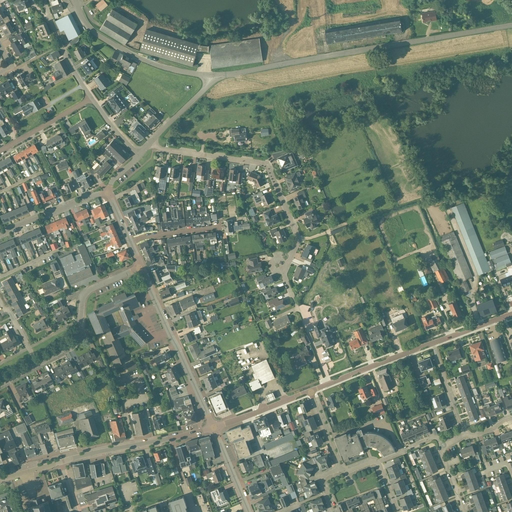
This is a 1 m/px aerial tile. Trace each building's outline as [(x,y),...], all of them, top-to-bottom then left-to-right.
[(14,0),(12,1),(14,5),(14,6),(16,6),(18,11),(23,9),(29,7),(26,0),(24,0),(23,1),(22,0),(14,0)] [(57,0),(54,0),(49,2),(53,13),(63,10),(61,4),(59,4),(57,0)] [(107,5),(102,0),(96,5),(100,11),(107,5)] [(105,24),(125,37),(127,33),(131,26),(133,22),(113,10),(111,14),(107,20),(106,22),(105,24)] [(437,21),(435,11),(422,13),(423,23),(428,22),(437,21)] [(0,19),(2,18),(3,21),(9,18),(7,16),(5,17),(2,12),(0,13),(0,19)] [(81,33),(70,13),(54,21),(60,32),(63,30),(68,40),(81,33)] [(0,26),(0,27),(2,31),(13,25),(12,25),(10,21),(9,18),(3,21),(5,23),(0,26)] [(401,24),(400,18),(325,31),(326,34),(327,42),(327,45),(402,32),(402,31),(405,30),(403,23),(403,22),(401,23),(401,24)] [(26,30),(33,27),(31,22),(23,25),(26,30)] [(50,33),(45,23),(38,26),(42,37),(50,33)] [(13,26),(2,31),(5,36),(6,36),(10,33),(12,36),(17,33),(15,30),(16,30),(13,25),(13,26)] [(146,29),(141,45),(153,49),(153,50),(156,51),(156,50),(179,56),(179,57),(182,58),(182,57),(194,61),(195,56),(197,49),(198,49),(199,44),(146,29)] [(19,40),(22,45),(28,42),(23,32),(19,35),(17,36),(19,40)] [(209,42),(210,61),(259,58),(258,39),(209,42)] [(24,51),(21,46),(18,40),(11,44),(17,55),(18,55),(19,56),(20,56),(21,56),(22,56),(23,55),(24,54),(24,53),(24,52),(23,51),(24,51)] [(86,55),(83,51),(82,52),(80,48),(74,51),(78,59),(86,55)] [(60,56),(57,51),(51,54),(52,56),(50,57),(51,60),(54,59),(54,60),(60,56)] [(132,59),(123,55),(119,61),(123,63),(122,65),(127,67),(129,65),(134,67),(137,62),(131,59),(132,59)] [(91,59),(89,56),(84,60),(86,62),(81,66),(87,74),(94,69),(88,60),(91,59)] [(69,73),(62,60),(56,63),(56,64),(54,65),(57,71),(52,74),(56,80),(69,73)] [(23,73),(17,77),(22,87),(29,83),(28,82),(34,79),(31,73),(25,76),(23,73)] [(101,74),(94,79),(99,86),(101,90),(109,84),(101,74)] [(130,78),(122,74),(118,81),(126,86),(130,78)] [(12,90),(8,82),(2,86),(1,85),(0,85),(0,93),(0,94),(0,98),(2,99),(4,98),(4,96),(4,95),(12,90)] [(113,89),(115,92),(123,88),(121,84),(113,89)] [(120,100),(115,94),(114,95),(107,100),(110,104),(112,107),(120,100)] [(13,111),(15,114),(22,110),(26,116),(33,111),(33,112),(41,107),(42,106),(40,104),(39,104),(36,99),(28,103),(29,103),(21,108),(20,106),(13,111)] [(117,113),(125,107),(120,100),(112,107),(114,109),(117,113)] [(156,113),(151,108),(146,112),(151,117),(145,123),(150,129),(159,120),(154,115),(156,113)] [(78,123),(68,129),(71,134),(75,132),(74,130),(80,127),(84,134),(89,131),(91,130),(85,119),(78,123)] [(145,129),(137,121),(132,126),(134,128),(132,131),(135,134),(134,135),(138,139),(139,138),(140,139),(145,134),(143,131),(145,129)] [(7,127),(5,124),(3,125),(1,122),(0,122),(0,131),(3,137),(9,133),(6,128),(7,127)] [(247,140),(245,128),(231,130),(232,135),(235,135),(236,141),(247,140)] [(99,140),(105,136),(102,130),(95,135),(99,140)] [(53,137),(52,140),(56,146),(59,143),(61,145),(62,146),(64,144),(65,143),(64,141),(61,140),(61,139),(67,136),(65,133),(60,136),(56,136),(53,137)] [(56,146),(52,140),(49,139),(46,141),(46,145),(47,148),(48,148),(48,150),(49,152),(51,152),(53,151),(53,149),(52,148),(56,146)] [(113,140),(109,144),(125,159),(129,155),(116,143),(113,140)] [(29,147),(32,154),(38,151),(34,144),(29,147)] [(125,159),(109,144),(105,148),(107,150),(104,152),(109,157),(112,155),(121,163),(125,159)] [(29,147),(23,150),(27,157),(30,155),(32,158),(34,157),(32,154),(29,147)] [(74,149),(64,155),(66,158),(76,153),(74,149)] [(27,157),(23,150),(18,153),(23,163),(22,163),(22,164),(24,167),(27,165),(25,162),(26,161),(24,159),(27,157)] [(105,157),(99,164),(106,170),(111,166),(106,161),(107,160),(108,160),(110,158),(109,158),(109,157),(104,152),(104,153),(103,151),(101,153),(103,156),(105,157)] [(18,153),(13,156),(16,163),(20,161),(21,164),(22,164),(22,163),(23,163),(18,153)] [(283,167),(285,171),(290,168),(289,165),(293,163),(289,153),(278,158),(280,163),(279,164),(280,167),(281,167),(282,168),(283,167)] [(9,157),(4,160),(7,167),(13,164),(9,157)] [(69,167),(66,161),(57,165),(60,171),(69,167)] [(106,170),(99,164),(93,170),(92,168),(89,170),(92,175),(95,173),(96,172),(101,176),(106,170)] [(205,166),(198,165),(197,174),(201,175),(201,179),(208,180),(209,170),(205,169),(205,166)] [(157,166),(156,177),(160,178),(158,188),(165,189),(167,175),(164,175),(164,172),(165,167),(157,166)] [(184,167),(183,176),(187,177),(187,181),(189,182),(188,190),(192,191),(193,182),(195,172),(191,172),(191,168),(184,167)] [(178,168),(171,168),(170,177),(174,177),(173,180),(179,181),(180,173),(177,172),(178,168)] [(213,174),(213,178),(215,178),(223,179),(224,169),(217,168),(217,171),(214,170),(213,174)] [(230,169),(229,180),(236,181),(236,184),(241,184),(242,177),(237,176),(237,172),(238,170),(236,170),(236,169),(235,168),(233,168),(232,169),(232,170),(230,169)] [(301,175),(299,171),(295,173),(288,176),(289,180),(286,181),(290,190),(300,186),(297,181),(298,180),(297,177),(301,175)] [(259,175),(251,172),(248,180),(254,182),(256,188),(264,184),(261,177),(259,175)] [(40,176),(34,178),(35,182),(36,185),(41,184),(42,186),(43,186),(41,180),(40,176)] [(93,184),(89,176),(80,180),(83,185),(85,189),(93,184)] [(74,184),(73,181),(63,185),(67,193),(75,190),(73,185),(74,184)] [(39,201),(41,200),(39,198),(38,198),(37,196),(34,190),(30,191),(29,189),(28,189),(25,182),(22,183),(25,191),(27,191),(29,197),(32,196),(35,204),(40,202),(39,201)] [(146,189),(143,182),(134,186),(138,193),(146,189)] [(48,196),(50,201),(50,200),(51,201),(54,200),(54,199),(56,198),(54,192),(58,190),(56,185),(48,188),(48,190),(46,191),(48,196)] [(139,198),(135,189),(130,192),(132,195),(124,199),(128,207),(135,203),(134,200),(139,198)] [(39,198),(41,200),(42,200),(43,203),(46,202),(46,203),(47,204),(49,202),(49,201),(50,201),(48,196),(46,191),(43,192),(43,191),(42,191),(39,192),(39,193),(40,195),(37,196),(38,198),(39,198)] [(294,199),(298,209),(306,206),(301,195),(305,194),(303,191),(297,194),(298,197),(294,199)] [(262,192),(253,196),(257,204),(263,201),(265,206),(272,203),(268,193),(263,195),(262,192)] [(465,208),(464,203),(451,208),(453,212),(465,208)] [(93,215),(106,210),(103,204),(96,207),(90,210),(93,216),(93,215)] [(25,205),(19,208),(22,215),(28,213),(25,205)] [(22,215),(19,208),(13,211),(16,218),(22,215)] [(467,212),(465,208),(453,212),(455,217),(467,212)] [(86,209),(80,211),(86,224),(89,223),(87,217),(89,216),(86,209)] [(134,210),(128,213),(132,223),(147,217),(147,218),(153,216),(151,211),(145,212),(146,214),(140,217),(140,218),(138,219),(136,214),(142,213),(140,209),(134,210)] [(93,215),(94,218),(100,216),(101,219),(108,216),(106,210),(93,215)] [(272,214),(271,210),(263,213),(269,226),(280,222),(277,214),(272,216),(271,215),(272,214)] [(306,218),(304,219),(307,228),(310,226),(311,229),(317,227),(315,224),(317,223),(315,218),(316,218),(315,214),(314,214),(313,210),(305,214),(306,218)] [(16,218),(13,211),(6,213),(10,221),(16,218)] [(86,224),(80,211),(75,213),(78,221),(82,219),(84,225),(86,224)] [(469,217),(467,212),(455,217),(457,221),(469,217)] [(0,215),(3,223),(10,221),(6,213),(0,215)] [(65,217),(60,219),(66,233),(68,238),(72,236),(69,231),(69,229),(67,230),(66,228),(69,227),(65,217)] [(147,217),(132,223),(134,229),(141,226),(140,224),(149,221),(147,218),(147,217)] [(471,221),(469,217),(457,221),(459,226),(471,221)] [(60,219),(55,222),(58,229),(61,227),(64,234),(66,233),(60,219)] [(473,226),(471,221),(459,226),(461,230),(473,226)] [(55,222),(49,224),(55,237),(57,237),(56,235),(60,233),(58,229),(55,222)] [(55,237),(49,224),(44,226),(49,237),(52,236),(53,238),(55,237)] [(106,233),(114,229),(112,224),(106,226),(107,229),(104,230),(105,231),(106,233)] [(243,224),(243,225),(224,227),(225,232),(233,232),(233,230),(250,228),(249,224),(243,224)] [(141,226),(134,229),(136,235),(143,232),(149,231),(148,227),(145,228),(144,225),(141,226)] [(474,230),(473,226),(461,230),(462,235),(474,230)] [(39,228),(34,230),(39,244),(42,243),(39,237),(42,235),(39,228)] [(278,231),(276,228),(270,231),(272,237),(276,236),(280,243),(287,240),(284,233),(283,229),(278,231)] [(109,235),(110,238),(117,235),(114,229),(106,233),(105,231),(102,233),(104,236),(107,234),(107,236),(109,235)] [(34,230),(29,233),(32,240),(35,238),(38,244),(39,244),(34,230)] [(476,235),(474,230),(462,235),(464,239),(476,235)] [(455,236),(454,231),(440,237),(442,241),(441,241),(458,283),(459,283),(463,293),(470,290),(466,280),(473,277),(456,236),(455,236)] [(29,233),(23,235),(29,249),(31,248),(28,241),(32,240),(29,233)] [(29,249),(23,235),(18,237),(21,244),(23,248),(26,247),(28,252),(30,251),(29,249)] [(119,240),(117,235),(110,238),(111,240),(109,241),(110,242),(111,244),(119,240)] [(478,239),(476,235),(464,239),(466,244),(478,239)] [(180,252),(179,237),(173,238),(173,239),(174,245),(178,245),(178,248),(177,248),(179,259),(181,259),(180,252)] [(13,239),(8,241),(15,257),(16,256),(13,248),(16,247),(13,239)] [(480,244),(478,239),(466,244),(468,248),(480,244)] [(110,242),(108,244),(108,245),(108,247),(111,245),(112,247),(114,246),(115,249),(122,246),(119,240),(111,244),(110,242)] [(140,244),(142,249),(149,246),(149,247),(152,246),(154,246),(154,244),(153,240),(147,241),(140,244)] [(504,245),(502,240),(493,243),(495,249),(504,245)] [(3,244),(5,251),(9,249),(13,258),(11,258),(14,265),(17,264),(15,257),(8,241),(8,242),(3,244)] [(91,263),(83,244),(77,247),(80,254),(73,257),(71,253),(59,258),(70,285),(93,275),(88,264),(91,263)] [(480,244),(468,248),(469,253),(481,248),(480,244)] [(302,255),(301,258),(305,260),(307,260),(311,262),(312,259),(311,259),(313,255),(312,254),(315,248),(308,245),(305,251),(304,251),(302,255)] [(142,249),(145,255),(159,249),(157,247),(153,248),(152,246),(149,247),(149,246),(142,249)] [(507,254),(505,246),(489,252),(492,259),(507,254)] [(481,248),(469,253),(471,257),(483,253),(481,248)] [(145,255),(147,259),(153,257),(152,254),(155,253),(160,252),(159,249),(145,255)] [(129,258),(126,250),(117,254),(114,255),(116,259),(119,258),(121,262),(129,258)] [(485,257),(483,253),(471,257),(473,262),(485,257)] [(507,267),(511,265),(508,254),(493,260),(497,270),(507,267)] [(433,260),(430,262),(434,271),(436,271),(442,282),(449,279),(439,259),(440,259),(437,255),(431,257),(433,260)] [(153,257),(147,259),(149,266),(157,262),(159,265),(161,264),(161,265),(164,264),(163,260),(162,260),(160,257),(155,259),(153,257)] [(487,262),(485,257),(473,262),(475,266),(487,262)] [(258,263),(257,258),(248,260),(250,265),(248,265),(249,273),(262,270),(261,263),(258,263)] [(337,261),(340,267),(345,265),(342,258),(337,261)] [(50,265),(53,272),(60,269),(57,262),(50,265)] [(489,266),(487,262),(475,266),(477,271),(489,266)] [(427,265),(422,269),(426,275),(431,271),(427,265)] [(505,273),(498,276),(502,284),(510,281),(511,280),(511,265),(507,267),(508,271),(510,276),(506,277),(505,273)] [(152,271),(155,279),(162,276),(161,274),(168,271),(169,272),(176,272),(176,266),(166,266),(167,268),(159,271),(158,269),(152,271)] [(293,276),(294,276),(293,279),(298,281),(299,279),(302,280),(306,270),(298,266),(293,276)] [(490,270),(489,266),(477,271),(478,275),(490,270)] [(162,276),(155,279),(156,283),(157,283),(157,284),(160,283),(165,281),(166,283),(172,280),(169,272),(168,271),(161,274),(162,276)] [(266,278),(265,275),(256,279),(259,285),(263,283),(264,286),(274,282),(271,276),(266,278)] [(2,282),(6,289),(15,284),(11,277),(2,282)] [(51,282),(41,285),(45,295),(60,289),(56,279),(51,281),(51,282)] [(185,282),(175,286),(177,290),(186,287),(185,282)] [(18,291),(15,284),(6,289),(9,296),(18,291)] [(271,289),(270,287),(262,290),(264,296),(268,294),(269,297),(278,294),(276,288),(271,289)] [(173,292),(172,288),(169,289),(160,292),(163,299),(171,295),(170,293),(173,292)] [(13,302),(20,298),(22,297),(18,291),(9,296),(13,302)] [(139,301),(138,302),(134,294),(126,297),(124,293),(112,298),(113,302),(96,309),(97,313),(95,314),(94,311),(87,314),(97,336),(103,333),(105,338),(103,339),(114,366),(121,363),(119,358),(125,355),(118,338),(129,333),(141,346),(145,342),(144,341),(148,337),(136,324),(133,318),(130,310),(140,305),(139,301)] [(215,298),(213,293),(200,299),(199,298),(194,300),(192,295),(180,301),(169,306),(173,315),(184,311),(183,310),(187,308),(188,311),(197,308),(196,304),(201,302),(203,301),(204,303),(215,298)] [(438,306),(434,296),(426,300),(431,310),(438,306)] [(15,310),(24,305),(20,298),(13,302),(11,303),(15,310)] [(240,303),(238,298),(229,301),(231,307),(240,303)] [(65,304),(63,299),(57,302),(60,307),(61,307),(62,309),(53,314),(58,323),(71,315),(66,307),(65,307),(64,305),(65,304)] [(268,301),(271,308),(275,306),(276,309),(285,306),(285,305),(285,304),(286,304),(285,301),(284,300),(283,301),(283,299),(276,302),(275,299),(268,301)] [(496,311),(492,300),(477,305),(481,316),(496,311)] [(461,315),(456,301),(453,303),(448,304),(454,318),(461,315)] [(24,305),(15,310),(18,316),(27,311),(26,309),(29,308),(26,303),(24,305)] [(185,315),(187,322),(202,316),(200,310),(185,315)] [(402,314),(391,318),(393,323),(392,323),(396,331),(408,326),(405,318),(404,318),(402,314)] [(428,315),(422,317),(424,322),(423,322),(426,330),(435,326),(441,323),(439,318),(432,320),(432,319),(430,320),(428,315)] [(202,316),(187,322),(190,328),(204,322),(202,316)] [(287,316),(273,322),(277,329),(290,323),(289,319),(289,318),(288,316),(287,316)] [(273,326),(269,318),(264,320),(265,322),(264,322),(267,329),(273,326)] [(51,327),(46,319),(43,321),(43,320),(33,325),(37,332),(40,331),(46,328),(47,329),(51,327)] [(319,337),(321,337),(322,341),(324,340),(327,347),(336,344),(332,332),(334,331),(330,322),(325,324),(327,330),(322,332),(318,322),(312,324),(315,330),(317,330),(319,337)] [(370,335),(369,335),(372,341),(382,337),(380,333),(384,331),(381,325),(369,331),(370,335)] [(198,340),(196,334),(201,332),(199,326),(194,328),(195,331),(190,333),(189,332),(184,335),(187,343),(192,340),(192,342),(198,340)] [(349,342),(352,350),(360,346),(360,345),(367,342),(365,336),(364,336),(361,329),(354,332),(357,339),(349,342)] [(9,330),(8,330),(6,331),(3,333),(6,337),(0,340),(0,341),(1,343),(5,352),(11,349),(10,348),(17,344),(13,336),(13,337),(9,330)] [(310,343),(306,333),(301,336),(306,346),(310,343)] [(495,340),(494,340),(493,341),(492,341),(492,342),(491,343),(491,344),(491,345),(491,346),(497,363),(506,359),(501,343),(500,342),(498,343),(498,341),(496,342),(495,340)] [(481,341),(470,345),(472,353),(473,353),(476,361),(486,357),(484,350),(481,341)] [(203,362),(209,360),(211,359),(209,356),(216,353),(214,347),(207,349),(207,350),(201,353),(197,344),(189,347),(194,358),(198,356),(199,359),(201,359),(203,362)] [(308,351),(306,347),(302,348),(303,350),(297,352),(298,356),(295,357),(296,358),(294,359),(297,366),(307,362),(306,360),(309,358),(308,357),(312,356),(309,350),(308,351)] [(448,353),(449,356),(446,357),(448,362),(451,361),(461,358),(458,349),(448,353)] [(84,354),(89,364),(97,359),(97,361),(101,358),(98,353),(95,355),(93,353),(91,354),(90,350),(84,354)] [(154,357),(156,360),(154,360),(157,365),(166,361),(166,360),(169,358),(170,358),(170,357),(169,355),(168,355),(167,352),(162,355),(161,354),(154,357)] [(89,364),(84,354),(77,357),(79,360),(77,361),(81,368),(89,364)] [(218,356),(211,359),(209,360),(210,363),(199,367),(201,374),(211,370),(209,367),(212,366),(211,362),(219,359),(218,356)] [(418,362),(421,371),(432,367),(429,358),(418,362)] [(275,378),(266,359),(252,366),(255,373),(253,374),(255,380),(249,383),(253,390),(261,386),(260,384),(275,378)] [(62,366),(67,375),(71,372),(72,375),(78,371),(74,363),(71,365),(69,362),(62,366)] [(460,367),(462,374),(471,372),(468,365),(460,367)] [(67,375),(62,366),(58,368),(57,367),(53,369),(56,373),(53,375),(57,383),(61,381),(60,379),(67,375)] [(158,376),(160,380),(176,372),(175,369),(176,369),(175,367),(174,366),(166,369),(167,372),(158,376)] [(394,388),(392,381),(389,374),(390,374),(387,368),(376,372),(379,379),(379,378),(384,391),(394,388)] [(203,379),(206,384),(215,381),(214,377),(217,376),(216,374),(220,372),(220,371),(219,369),(213,372),(214,375),(203,379)] [(44,380),(42,381),(45,388),(53,384),(52,381),(49,375),(47,372),(42,375),(44,380)] [(176,372),(160,380),(161,383),(168,380),(171,379),(172,382),(176,381),(175,380),(179,378),(179,376),(178,373),(177,374),(176,372)] [(429,386),(428,384),(426,376),(419,379),(422,386),(423,388),(429,386)] [(455,379),(458,386),(466,383),(463,376),(455,379)] [(30,386),(33,391),(41,387),(43,389),(45,388),(42,381),(39,383),(36,378),(31,381),(33,384),(30,385),(30,386)] [(216,384),(215,381),(206,384),(208,390),(218,386),(219,388),(226,386),(225,383),(220,385),(220,383),(216,384)] [(469,390),(466,383),(458,386),(460,393),(469,390)] [(30,393),(33,391),(30,386),(27,388),(26,384),(16,389),(18,392),(15,394),(19,401),(31,394),(30,393)] [(247,393),(244,386),(230,392),(233,398),(239,395),(240,396),(247,393)] [(366,386),(359,389),(361,393),(360,393),(361,394),(363,398),(367,397),(368,398),(371,397),(370,395),(373,394),(374,396),(377,394),(375,388),(371,389),(371,390),(368,391),(366,386)] [(471,398),(469,390),(460,393),(463,401),(471,398)] [(230,410),(222,391),(208,396),(216,415),(230,410)] [(329,400),(327,401),(329,405),(329,404),(330,407),(332,411),(336,409),(335,405),(339,404),(339,403),(339,402),(338,400),(337,400),(335,394),(335,395),(335,394),(334,394),(334,393),(333,393),(332,393),(332,394),(331,394),(331,395),(331,396),(328,397),(329,400)] [(268,403),(275,400),(273,394),(265,397),(268,403)] [(442,394),(434,397),(438,407),(435,408),(436,411),(441,409),(440,407),(446,404),(442,394)] [(184,416),(186,424),(196,422),(197,420),(194,412),(190,399),(189,399),(188,396),(174,400),(176,408),(179,407),(179,409),(182,408),(183,412),(182,412),(182,413),(181,413),(181,414),(182,415),(182,416),(183,416),(184,416)] [(465,408),(474,405),(471,398),(463,401),(465,408)] [(496,405),(493,407),(496,414),(502,412),(500,407),(503,406),(501,400),(495,402),(496,405)] [(2,401),(0,401),(0,413),(4,411),(4,413),(7,411),(11,410),(8,405),(4,407),(3,404),(4,404),(2,401)] [(310,410),(307,402),(300,404),(303,413),(310,410)] [(384,411),(381,404),(372,408),(374,415),(384,411)] [(468,415),(476,412),(474,405),(465,408),(468,415)] [(496,414),(493,407),(489,408),(488,405),(483,407),(485,413),(488,412),(490,416),(496,414)] [(142,408),(136,410),(131,411),(132,413),(131,413),(136,435),(148,433),(146,426),(147,426),(146,423),(145,423),(142,408)] [(92,415),(91,411),(77,415),(78,419),(82,433),(86,431),(88,438),(98,435),(92,415)] [(73,422),(70,412),(56,416),(59,427),(73,422)] [(479,419),(476,412),(468,415),(470,422),(479,419)] [(287,423),(283,414),(278,416),(279,420),(272,423),(274,428),(287,423)] [(29,415),(23,418),(27,425),(32,422),(29,415)] [(155,429),(158,428),(159,429),(159,430),(160,430),(161,430),(161,429),(162,429),(162,428),(162,427),(161,423),(162,423),(162,422),(161,418),(160,416),(156,417),(155,416),(152,416),(153,417),(152,417),(155,429)] [(258,419),(253,421),(257,430),(269,426),(265,416),(261,418),(261,417),(258,419)] [(304,417),(298,419),(299,422),(300,422),(302,427),(305,426),(314,422),(312,417),(305,420),(304,417)] [(121,419),(116,420),(117,421),(120,440),(126,439),(124,432),(121,419)] [(117,421),(116,420),(109,421),(113,434),(114,441),(120,440),(117,421)] [(49,431),(53,430),(50,422),(47,423),(33,427),(36,435),(49,431)] [(314,422),(305,426),(307,431),(303,432),(304,435),(310,433),(309,430),(317,427),(314,422)] [(27,459),(28,459),(29,459),(30,458),(31,458),(32,458),(33,457),(35,456),(36,456),(36,455),(38,454),(33,444),(31,444),(29,440),(31,439),(30,437),(29,434),(27,435),(26,431),(27,430),(24,423),(15,427),(17,433),(20,433),(20,434),(25,447),(24,447),(24,448),(24,450),(27,458),(27,459)] [(439,427),(441,431),(451,427),(450,423),(441,426),(439,427)] [(248,440),(254,437),(250,425),(242,428),(240,426),(225,431),(229,442),(232,440),(239,459),(253,453),(248,440)] [(53,434),(57,446),(58,446),(59,450),(68,448),(68,447),(73,446),(73,447),(76,447),(73,433),(72,428),(53,434)] [(362,432),(361,429),(357,430),(357,432),(352,434),(352,435),(351,436),(350,433),(348,434),(349,437),(348,437),(346,433),(335,438),(344,461),(350,459),(349,458),(365,452),(363,446),(367,445),(367,447),(368,447),(369,447),(370,447),(371,447),(373,448),(373,446),(375,447),(377,448),(378,448),(379,449),(380,450),(381,451),(382,452),(383,453),(383,454),(384,455),(383,455),(384,456),(395,451),(394,450),(394,449),(393,448),(392,446),(392,445),(391,444),(390,443),(389,442),(388,441),(387,440),(386,439),(385,438),(384,438),(383,437),(381,436),(380,436),(379,435),(378,435),(376,434),(375,434),(374,434),(372,433),(371,433),(370,433),(368,433),(367,433),(365,433),(364,434),(363,434),(362,432)] [(9,430),(0,434),(0,447),(2,451),(5,458),(9,456),(11,460),(12,459),(14,464),(17,462),(18,463),(22,461),(22,460),(18,449),(15,451),(14,447),(16,446),(13,439),(9,430)] [(33,443),(33,444),(38,454),(42,452),(43,454),(58,449),(57,446),(53,434),(52,431),(53,431),(53,430),(49,431),(36,435),(30,437),(31,439),(33,443)] [(309,442),(312,441),(321,438),(318,433),(311,435),(310,433),(304,435),(305,438),(307,437),(309,442)] [(509,443),(506,434),(500,436),(502,439),(499,440),(503,450),(505,449),(504,446),(510,444),(509,443)] [(211,442),(209,436),(199,439),(204,457),(206,461),(203,462),(205,468),(211,466),(209,461),(216,459),(211,442)] [(309,448),(310,451),(316,449),(315,446),(323,443),(321,438),(312,441),(314,446),(309,448)] [(500,451),(503,450),(499,440),(497,441),(495,438),(490,440),(493,450),(499,448),(500,451)] [(179,446),(176,447),(181,466),(182,467),(184,467),(184,466),(189,465),(191,470),(196,469),(194,463),(195,463),(193,455),(197,454),(197,456),(202,454),(201,449),(198,440),(198,439),(192,441),(186,442),(186,444),(182,445),(179,446)] [(491,451),(493,450),(490,440),(484,442),(487,449),(490,448),(491,451)] [(466,448),(469,456),(475,454),(472,446),(466,448)] [(426,451),(425,448),(418,451),(419,454),(428,475),(438,471),(429,450),(426,451)] [(469,456),(466,448),(461,450),(463,458),(469,456)] [(161,453),(160,451),(153,453),(157,464),(161,462),(160,459),(162,458),(162,459),(167,457),(165,452),(161,453)] [(114,473),(113,471),(120,470),(121,473),(121,472),(126,471),(125,464),(124,464),(125,464),(125,466),(123,467),(122,463),(123,462),(121,455),(115,457),(115,456),(111,458),(113,466),(112,466),(113,473),(114,473)] [(265,466),(260,455),(253,457),(257,469),(265,466)] [(322,457),(326,468),(331,465),(327,455),(322,457)] [(134,463),(131,464),(134,474),(149,468),(155,485),(155,486),(161,484),(161,483),(153,461),(147,463),(148,463),(145,464),(142,457),(140,457),(139,457),(138,457),(137,457),(136,457),(136,458),(135,458),(135,459),(133,460),(134,463)] [(316,457),(312,458),(315,464),(318,463),(320,470),(326,468),(322,457),(316,459),(316,457)] [(315,464),(312,458),(309,459),(310,460),(306,462),(305,464),(302,463),(300,468),(310,473),(313,467),(311,466),(311,465),(315,464)] [(388,468),(390,473),(399,470),(402,468),(400,463),(401,463),(400,460),(394,462),(395,465),(388,468)] [(246,461),(240,464),(243,472),(249,470),(250,471),(254,469),(252,463),(250,464),(250,462),(247,463),(246,461)] [(105,475),(103,463),(101,463),(101,462),(99,463),(99,464),(94,464),(94,463),(89,464),(91,477),(105,475)] [(85,477),(82,463),(72,464),(75,478),(77,490),(92,485),(89,476),(85,478),(85,477)] [(279,464),(277,465),(275,466),(272,467),(270,468),(274,477),(283,473),(279,464)] [(300,481),(301,484),(307,482),(305,479),(306,477),(308,478),(310,473),(300,468),(298,474),(300,475),(299,477),(301,481),(300,481)] [(220,473),(219,469),(206,474),(208,478),(213,476),(216,482),(222,480),(220,474),(220,473)] [(462,478),(474,474),(472,469),(468,471),(465,472),(464,472),(465,475),(461,476),(462,478)] [(400,478),(406,476),(405,473),(400,475),(399,470),(390,473),(392,478),(399,475),(400,478)] [(494,482),(495,485),(505,481),(503,475),(495,478),(497,481),(494,482)] [(406,476),(400,478),(401,481),(394,484),(396,489),(405,485),(403,480),(407,479),(406,476)] [(429,482),(432,487),(442,483),(440,477),(437,479),(436,476),(429,479),(430,481),(429,482)] [(254,485),(249,487),(250,487),(252,492),(253,492),(254,494),(253,495),(257,493),(259,498),(263,497),(268,495),(267,493),(275,490),(270,478),(267,480),(267,479),(264,480),(265,480),(258,483),(257,482),(254,483),(254,485)] [(465,488),(478,483),(476,479),(467,482),(468,484),(464,486),(465,488)] [(507,486),(505,481),(495,485),(496,487),(499,486),(500,489),(507,486)] [(61,482),(48,486),(55,510),(51,511),(51,510),(50,511),(49,507),(50,507),(49,506),(48,502),(49,502),(48,501),(47,502),(47,501),(45,498),(41,499),(40,497),(31,500),(31,502),(27,503),(28,507),(27,507),(27,508),(27,509),(28,509),(28,511),(62,511),(59,503),(61,503),(60,501),(65,500),(68,509),(72,508),(73,508),(69,494),(65,495),(61,482)] [(304,492),(306,492),(317,488),(315,482),(308,485),(307,482),(301,484),(302,487),(304,492)] [(432,487),(434,492),(444,488),(442,483),(432,487)] [(479,488),(478,483),(465,488),(466,490),(469,489),(471,491),(479,488)] [(294,498),(292,492),(289,485),(286,486),(291,499),(294,498)] [(405,491),(406,494),(412,492),(411,489),(407,490),(405,485),(396,489),(398,494),(405,491)] [(498,493),(496,494),(497,497),(499,496),(509,492),(507,486),(500,489),(501,492),(498,493)] [(97,493),(88,496),(86,496),(89,505),(92,504),(94,511),(101,509),(106,507),(105,505),(116,501),(112,487),(96,492),(97,493)] [(213,491),(210,492),(215,502),(217,501),(220,500),(222,505),(228,502),(226,499),(230,498),(226,489),(222,491),(221,487),(213,491)] [(317,488),(306,492),(308,497),(319,493),(317,488)] [(374,491),(379,504),(383,502),(381,496),(384,495),(382,488),(374,491)] [(434,492),(436,498),(446,493),(444,488),(434,492)] [(374,491),(367,494),(370,501),(373,500),(375,505),(379,504),(374,491)] [(412,492),(406,494),(407,496),(400,499),(402,504),(411,501),(409,496),(413,494),(412,492)] [(470,502),(482,497),(481,492),(472,495),(473,498),(469,499),(470,502)] [(511,498),(509,492),(499,496),(500,499),(503,498),(504,501),(511,498)] [(279,495),(283,507),(290,504),(285,493),(279,495)] [(446,493),(436,498),(439,503),(449,498),(446,493)] [(200,506),(205,504),(202,494),(197,496),(200,506)] [(259,508),(270,504),(268,499),(270,498),(269,494),(268,495),(263,497),(264,500),(257,502),(259,508)] [(370,501),(367,494),(360,497),(365,509),(369,508),(368,506),(366,502),(370,501)] [(187,511),(186,507),(187,506),(184,496),(169,501),(173,511),(158,511),(156,506),(149,508),(149,511),(147,511),(147,509),(139,511),(187,511)] [(0,509),(1,511),(15,511),(13,504),(10,498),(6,499),(5,497),(2,498),(2,500),(0,501),(0,509)] [(359,505),(361,511),(365,509),(360,497),(352,499),(355,506),(359,505)] [(313,508),(323,504),(321,498),(310,502),(313,508)] [(353,511),(352,508),(355,506),(352,499),(345,502),(348,511),(353,511)] [(411,501),(402,504),(404,510),(411,507),(412,509),(418,507),(417,504),(413,506),(411,501)] [(348,511),(345,502),(338,505),(340,511),(341,511),(344,511),(348,511)] [(383,502),(379,504),(382,511),(390,511),(389,506),(385,508),(383,502)] [(486,506),(484,502),(475,505),(476,508),(473,509),(473,511),(486,506)] [(440,504),(433,507),(434,510),(438,508),(439,510),(439,511),(444,511),(452,509),(450,503),(446,505),(441,507),(440,504)]
